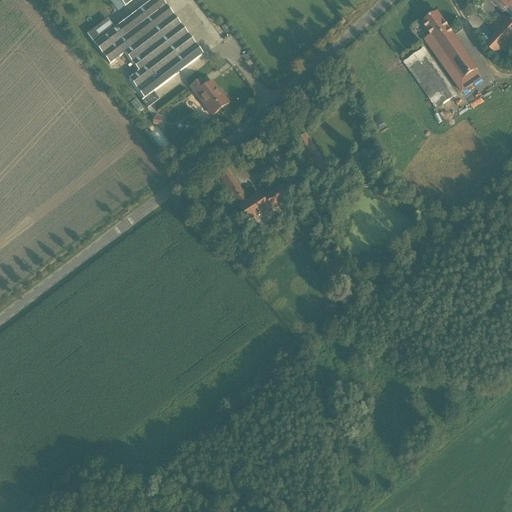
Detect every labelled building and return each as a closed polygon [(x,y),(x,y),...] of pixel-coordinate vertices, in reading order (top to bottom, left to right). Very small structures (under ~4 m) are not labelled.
[(117,28),(115,29),(107,20),(87,35),(110,65),(124,54),(139,73),(129,80),(144,100),(202,56),(172,17),(159,0),(154,0),(117,28)] [(509,21),(508,22),(485,46),(497,57),(511,42),(511,0),(491,0),(503,12),(506,12),(510,8),(511,10),(511,18),(510,21),(509,21)] [(438,14),(423,24),(432,36),(425,41),(461,93),(481,79),(476,72),(478,71),(438,14)] [(456,96),(424,49),(404,63),(436,109),(456,96)] [(201,80),(190,88),(201,102),(203,100),(214,115),(229,104),(221,95),(220,96),(210,84),(206,87),(201,80)] [(161,126),(162,119),(154,117),(152,125),(161,126)] [(305,135),(294,142),(317,179),(328,172),(305,135)] [(238,185),(228,191),(233,198),(242,192),(238,185)] [(281,186),(261,199),(259,195),(247,202),(243,196),(235,202),(239,207),(239,208),(249,223),(268,210),(288,197),(281,186)]
